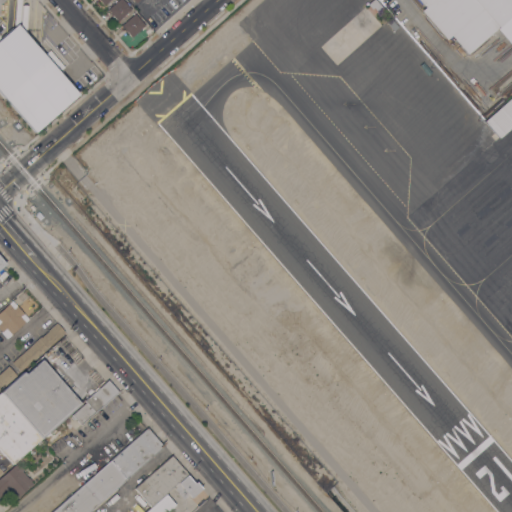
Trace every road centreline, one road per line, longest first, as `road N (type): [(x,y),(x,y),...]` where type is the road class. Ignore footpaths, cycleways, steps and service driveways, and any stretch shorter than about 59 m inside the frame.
road 1 (primary): [(252,511),(31,257)]
road 2 (tertiary): [(215,0),(0,188)]
